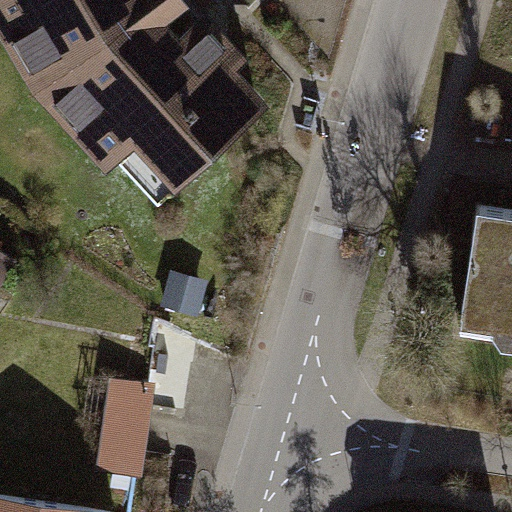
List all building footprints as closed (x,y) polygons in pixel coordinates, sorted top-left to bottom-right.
[(0,0),(0,31),(40,101),(165,208),(279,111),(179,0),(0,0)] [(453,336),(511,344),(511,200),(474,195),(453,336)] [(0,278),(0,301),(11,288),(0,278)] [(145,474),(162,383),(119,375),(102,466),(145,474)] [(0,477),(0,511),(142,511),(145,503),(0,477)]
